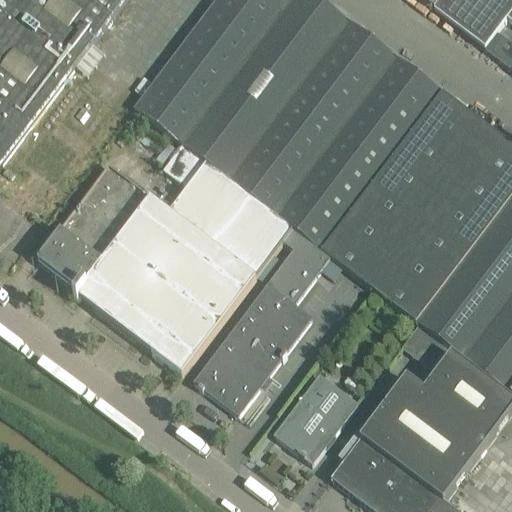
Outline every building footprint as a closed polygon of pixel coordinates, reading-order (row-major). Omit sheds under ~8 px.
[(0,0),(0,170),(76,71),(93,49),(129,0),(24,0),(24,2),(21,0),(0,0)] [(206,19),(134,113),(138,116),(179,148),(184,151),(298,0),(219,0),(220,0),(206,19)] [(315,0),(298,0),(184,151),(185,152),(228,185),(349,26),(315,0)] [(414,0),(434,15),(445,0),(414,0)] [(511,0),(445,0),(434,15),(486,54),(498,38),(503,31),(508,24),(511,19),(511,0)] [(349,26),(228,185),(273,219),(394,60),(349,26)] [(511,48),(498,38),(486,54),(510,72),(511,70),(511,48)] [(394,60),(273,219),(294,235),(318,253),(439,93),(394,60)] [(511,149),(439,93),(318,253),(331,263),(373,295),(416,327),(511,200),(511,149)] [(53,246),(38,265),(68,288),(66,290),(72,299),(78,304),(79,303),(84,307),(90,311),(95,315),(140,349),(146,354),(152,359),(170,372),(182,381),(183,379),(284,247),(294,235),(273,219),(228,185),(185,152),(166,177),(188,193),(170,217),(109,171),(60,236),(53,246)] [(511,200),(416,327),(419,330),(453,355),(456,358),(461,361),(511,293),(511,200)] [(269,291),(194,388),(200,392),(199,394),(203,397),(204,395),(238,421),(281,365),(283,366),(287,360),(286,359),(312,324),(294,311),(331,263),(318,253),(294,235),(284,247),(295,256),(269,291)] [(511,293),(461,361),(506,396),(511,388),(511,293)] [(419,330),(402,352),(436,378),(453,355),(419,330)] [(333,483),(331,485),(367,511),(450,511),(445,508),(491,448),(511,419),(511,400),(506,396),(461,361),(456,358),(427,396),(409,382),(365,441),(358,436),(339,462),(345,467),(333,483)] [(320,380),(274,441),(312,470),(326,452),(334,441),(358,410),(320,380)]
